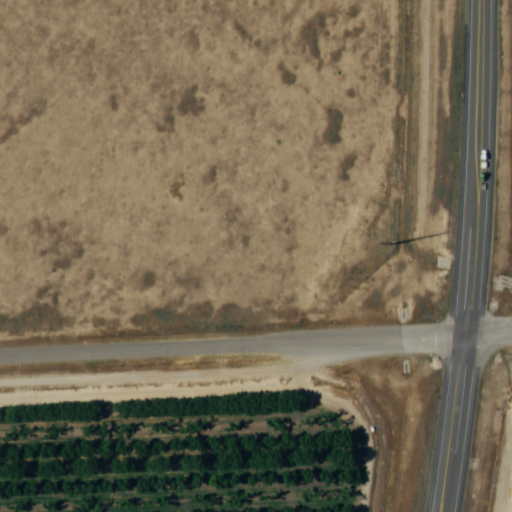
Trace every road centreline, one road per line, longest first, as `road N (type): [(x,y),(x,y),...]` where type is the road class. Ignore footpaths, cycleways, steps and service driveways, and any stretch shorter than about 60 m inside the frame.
road 1 (tertiary): [(463,333),(0,355)]
road 2 (trunk): [(463,333),(478,0)]
road 3 (trunk): [(441,511),(463,333)]
